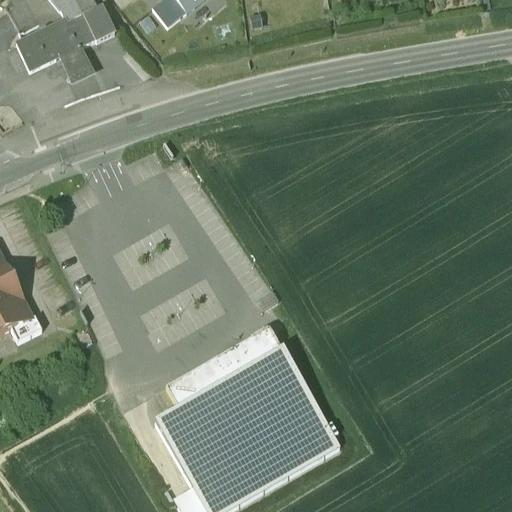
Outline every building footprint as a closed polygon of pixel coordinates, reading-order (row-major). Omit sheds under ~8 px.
[(88,0),(46,0),(60,17),(64,26),(66,30),(83,22),(97,16),(88,0)] [(169,27),(183,14),(171,0),(163,0),(154,9),(169,27)] [(206,0),(171,0),(183,14),(186,17),(206,0)] [(97,16),(83,22),(94,46),(95,48),(113,39),(101,14),(97,16)] [(83,22),(66,30),(64,26),(15,49),(28,78),(55,65),(78,54),(94,46),(83,22)] [(78,54),(55,65),(69,95),(95,84),(78,54)] [(0,282),(0,344),(25,332),(0,282)] [(173,504),(177,511),(235,511),(339,453),(282,354),(281,355),(268,333),(165,392),(178,414),(154,428),(192,493),(173,504)]
